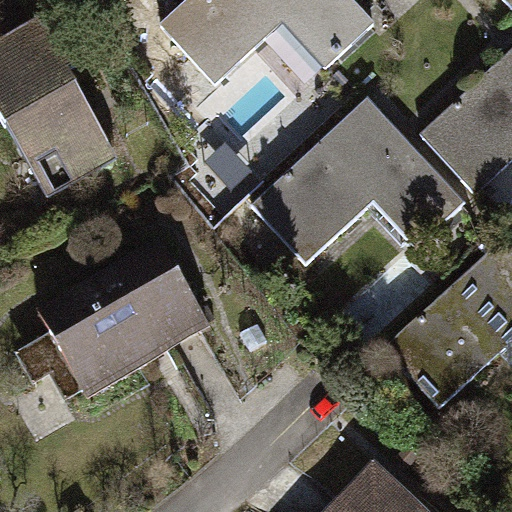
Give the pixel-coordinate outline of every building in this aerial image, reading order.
[(135,151),(51,0),(43,0),(0,23),(0,127),(41,203),(135,151)] [(364,0),(181,0),(152,26),(212,93),(281,31),(320,75),(382,19),(364,0)] [(511,57),(418,141),(474,203),(511,169),(511,57)] [(409,259),(465,209),(370,105),(249,215),(307,279),(373,220),(409,259)] [(167,232),(32,307),(87,404),(221,329),(167,232)] [(511,263),(497,248),(382,357),(448,426),(493,383),(511,403),(511,263)] [(441,511),(374,452),(320,511),(441,511)]
